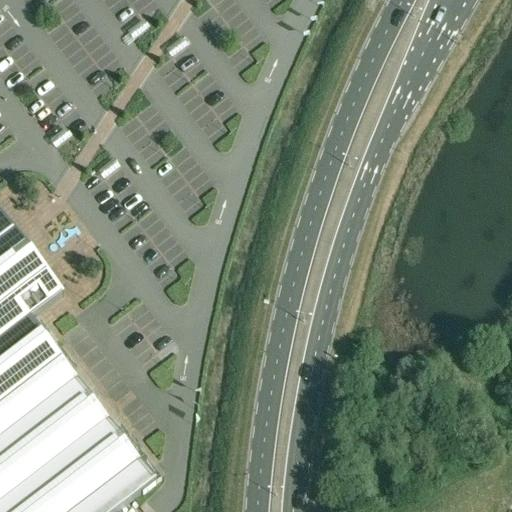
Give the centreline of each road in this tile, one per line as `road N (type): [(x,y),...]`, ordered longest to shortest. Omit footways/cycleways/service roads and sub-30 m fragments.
road 1 (primary): [(294,511),(306,399),(354,207),(454,0)]
road 2 (primary): [(403,0),(349,100),(299,244),(271,373),(257,511)]
